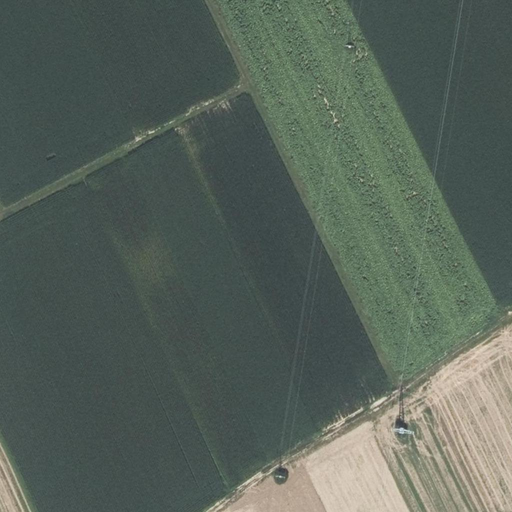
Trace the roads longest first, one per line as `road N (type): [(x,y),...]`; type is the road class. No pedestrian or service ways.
road 1 (track): [(398,393),(211,0)]
road 2 (track): [(212,511),(511,319)]
road 3 (track): [(0,216),(249,90)]
